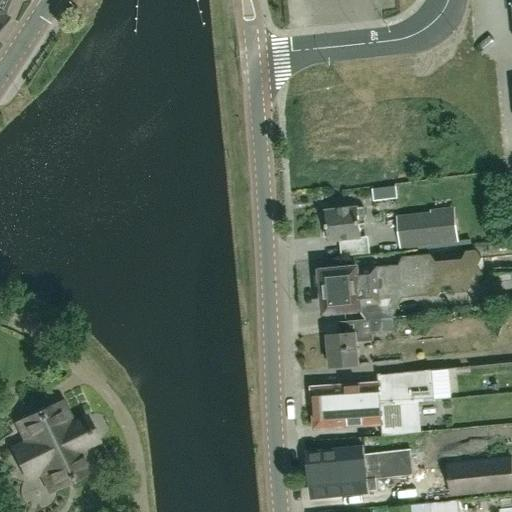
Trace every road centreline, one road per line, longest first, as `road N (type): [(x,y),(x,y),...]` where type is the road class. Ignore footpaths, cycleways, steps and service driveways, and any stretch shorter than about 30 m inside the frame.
road 1 (secondary): [(279,511),(253,53),(398,39),(434,21),(447,0)]
road 2 (residential): [(0,319),(44,339),(108,394),(132,435),(143,511)]
